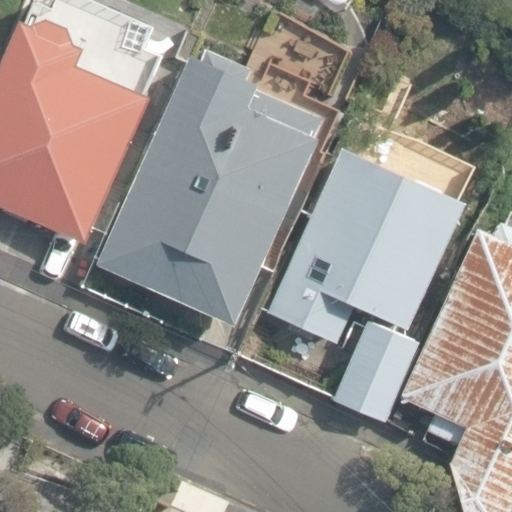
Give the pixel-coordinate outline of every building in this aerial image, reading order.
[(28,219),(84,243),(147,96),(77,66),(84,49),(74,44),(68,26),(40,14),(24,21),(19,19),(0,62),(0,207),(6,210),(4,213),(27,223),(28,219)] [(96,264),(234,325),(317,137),(313,136),(319,119),(252,90),(255,83),(189,53),(96,264)] [(268,311),(335,342),(351,306),(406,331),(462,205),(339,150),(268,311)] [(448,463),(463,511),(506,511),(511,499),(511,235),(498,229),(495,235),(476,227),(400,396),(434,411),(426,430),(457,444),(448,463)] [(332,400),(385,423),(419,344),(367,321),(332,400)]
